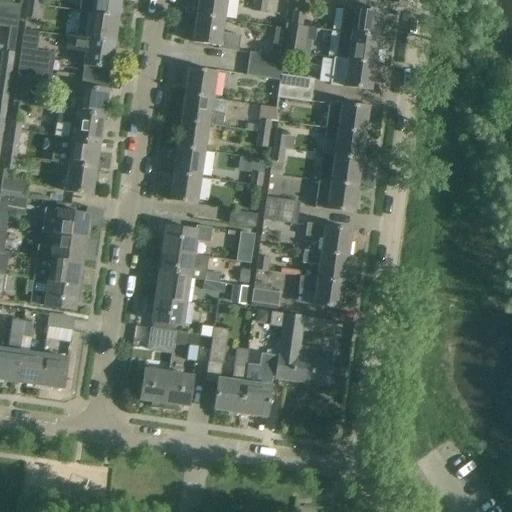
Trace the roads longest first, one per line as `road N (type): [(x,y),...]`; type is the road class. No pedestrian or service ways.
road 1 (unclassified): [(358,465),(421,0)]
road 2 (residential): [(94,432),(161,0)]
road 3 (residential): [(358,465),(197,444)]
